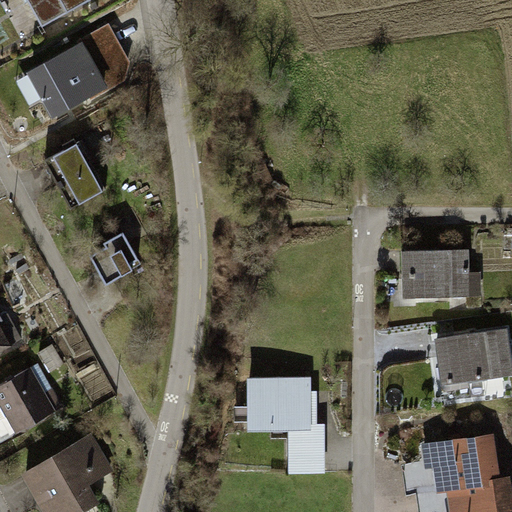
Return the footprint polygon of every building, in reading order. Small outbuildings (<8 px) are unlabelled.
[(29,0),(44,27),(92,0),(29,0)] [(120,58),(124,56),(108,27),(84,40),(86,43),(33,72),(56,114),(90,96),(93,99),(108,91),(103,82),(126,70),(120,58)] [(114,117),(132,148),(141,143),(124,112),(114,117)] [(66,149),(46,161),(72,209),(108,189),(82,141),(79,143),(76,138),(64,145),(66,149)] [(107,247),(92,255),(107,284),(143,265),(125,232),(105,243),(107,247)] [(470,250),(407,252),(407,273),(404,273),(405,296),(468,294),(469,307),(483,306),(482,275),(471,275),(470,250)] [(0,351),(24,339),(10,313),(3,317),(0,312),(0,351)] [(511,357),(508,329),(438,339),(441,359),(447,358),(450,382),(454,382),(455,389),(470,387),(469,380),(511,374),(511,357)] [(0,420),(10,415),(19,432),(63,408),(39,364),(0,385),(0,420)] [(311,380),(251,380),(251,424),(294,424),(294,473),(324,473),(324,425),(312,425),(311,380)] [(443,489),(453,487),(498,480),(491,435),(444,442),(445,452),(437,453),(443,489)] [(48,463),(28,474),(49,511),(78,511),(97,502),(87,484),(110,471),(91,437),(47,462),(48,463)] [(498,480),(453,487),(456,511),(511,511),(511,504),(508,479),(498,480)]
